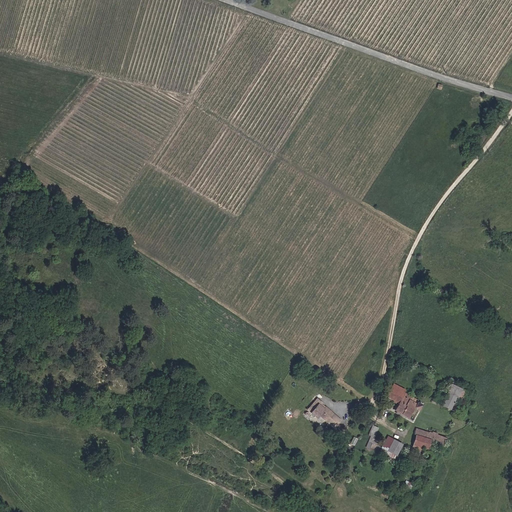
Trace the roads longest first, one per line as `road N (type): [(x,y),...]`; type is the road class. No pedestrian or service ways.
road 1 (track): [(369,404),(377,399),(406,262),(437,205),(511,106)]
road 2 (unclassified): [(226,0),(511,98)]
